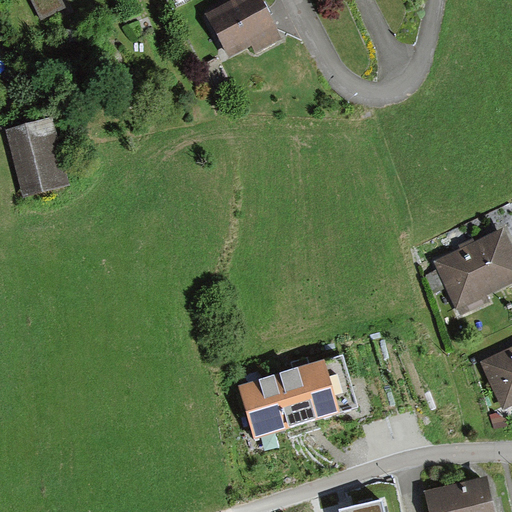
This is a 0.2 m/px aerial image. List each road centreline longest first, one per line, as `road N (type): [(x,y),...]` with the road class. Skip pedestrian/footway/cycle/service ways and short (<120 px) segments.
road 1 (residential): [(511,449),(404,457),(248,511)]
road 2 (residential): [(293,0),(332,72),(370,98),(394,90),(416,68),(435,0)]
